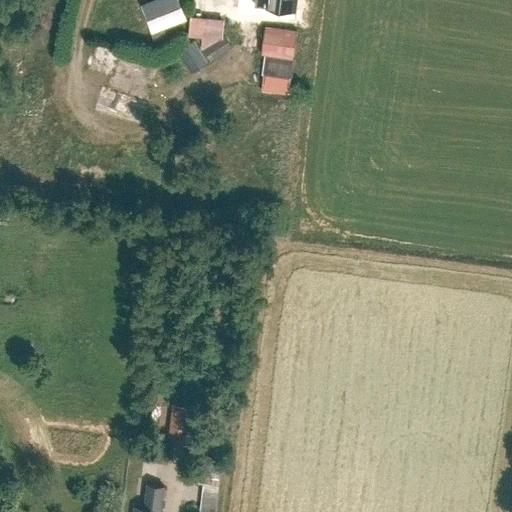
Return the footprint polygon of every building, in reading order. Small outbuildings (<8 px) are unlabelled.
[(255,0),(255,5),(296,11),(296,0),(255,0)] [(180,7),(146,20),(151,32),(185,19),(180,7)] [(218,25),(218,8),(198,8),(199,25),(218,25)] [(264,54),(267,54),(264,73),(261,88),(288,92),(291,77),(292,69),(294,57),(297,29),(266,25),(261,53),(264,54)] [(225,35),(224,36),(203,48),(211,60),(232,47),(225,35)] [(191,73),(208,62),(195,40),(178,51),(191,73)] [(139,104),(149,70),(110,59),(103,81),(113,84),(110,95),(139,104)] [(188,434),(190,405),(171,403),(168,432),(188,434)] [(186,481),(196,482),(203,483),(200,511),(215,511),(217,511),(220,485),(219,485),(220,468),(188,464),(186,481)] [(162,509),(165,485),(148,482),(144,507),(134,507),(133,511),(162,511),(163,509),(162,509)]
